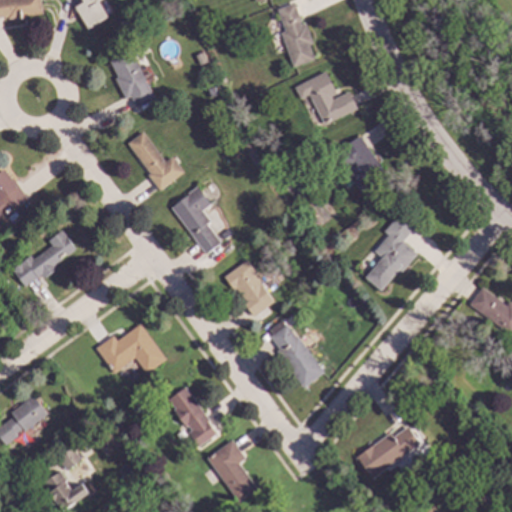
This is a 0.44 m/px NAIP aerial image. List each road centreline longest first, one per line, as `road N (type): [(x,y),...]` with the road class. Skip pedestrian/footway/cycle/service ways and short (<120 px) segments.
road 1 (residential): [(55,124),(312,467)]
road 2 (residential): [(500,219),(300,452)]
road 3 (residential): [(360,0),(425,136),(511,227)]
road 4 (residential): [(53,69),(22,67),(7,82),(8,114),(24,128),(45,128),(63,116),(66,85),(53,69)]
road 5 (residential): [(152,257),(0,371)]
